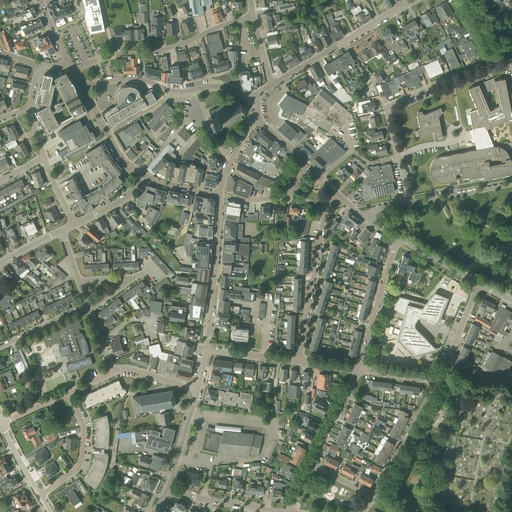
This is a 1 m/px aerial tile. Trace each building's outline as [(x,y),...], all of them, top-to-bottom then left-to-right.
[(55,1),(46,5),(53,22),(68,16),(70,15),(70,14),(72,13),(68,4),(66,1),(68,0),(67,0),(58,0),(55,1)] [(98,0),(82,0),(85,10),(86,10),(86,13),(85,13),(84,17),(88,30),(89,30),(90,33),(105,30),(98,0)] [(203,13),(202,6),(212,4),(211,0),(188,0),(190,8),(192,8),(193,15),(203,13)] [(235,2),(235,0),(230,1),(231,5),(235,4),(236,9),(242,9),(241,1),(235,2)] [(343,0),(346,10),(352,9),(350,0),(343,0)] [(388,9),(393,5),(389,0),(382,0),(385,4),(383,5),(385,8),(387,7),(388,9)] [(511,14),(511,0),(504,0),(503,2),(511,7),(511,13),(511,14)] [(312,12),(320,10),(318,2),(310,4),(312,12)] [(446,18),(448,21),(452,18),(450,16),(453,14),(450,9),(445,2),(436,8),(439,12),(440,12),(441,14),(440,15),(443,20),(446,18)] [(184,14),(191,12),(188,4),(181,7),(184,14)] [(359,15),(363,12),(359,5),(355,8),(359,15)] [(170,16),(176,14),(173,6),(167,9),(170,16)] [(37,16),(35,11),(36,10),(35,8),(33,8),(33,7),(24,11),(24,12),(20,14),(22,18),(26,16),(28,20),(37,16)] [(355,17),(359,15),(355,8),(350,11),(353,16),(355,20),(356,20),(355,17)] [(215,22),(223,19),(219,9),(211,12),(212,14),(215,22)] [(355,17),(356,20),(360,26),(372,19),(369,13),(368,13),(367,10),(363,12),(359,15),(355,17)] [(325,24),(326,27),(335,23),(330,12),(325,14),(325,13),(321,15),(325,25),(325,24)] [(435,15),(433,13),(430,15),(428,12),(421,16),(422,19),(419,21),(422,26),(424,24),(423,23),(424,22),(426,26),(433,22),(435,24),(439,22),(435,15)] [(16,13),(6,16),(8,21),(18,18),(16,13)] [(276,19),(280,18),(279,14),(270,16),(269,13),(262,14),(263,21),(276,19)] [(152,36),(160,35),(159,28),(163,28),(163,16),(152,17),(153,26),(151,26),(152,36)] [(276,19),(263,21),(265,30),(273,28),(272,27),(274,26),(274,23),(280,22),(280,18),(276,19)] [(506,26),(503,20),(502,18),(496,21),(502,31),(508,28),(507,26),(506,26)] [(44,28),(40,19),(32,23),(32,22),(29,23),(30,24),(29,24),(29,23),(11,30),(15,39),(13,40),(14,42),(27,38),(36,34),(35,31),(44,28)] [(186,34),(194,31),(190,19),(181,23),(186,34)] [(409,24),(415,34),(419,31),(420,33),(424,30),(420,23),(417,25),(414,20),(409,24)] [(168,35),(177,34),(176,22),(167,23),(168,35)] [(330,34),(326,27),(325,24),(325,25),(320,27),(322,32),(318,34),(320,38),(324,46),(331,43),(327,35),(330,34)] [(410,37),(415,34),(409,24),(403,27),(406,32),(403,33),(407,41),(411,38),(410,37)] [(292,36),(299,34),(297,25),(289,26),(292,36)] [(344,36),(341,30),(338,25),(332,28),(335,34),(334,32),(330,34),(331,36),(334,42),(344,36)] [(462,28),(460,25),(453,28),(456,34),(459,32),(461,36),(468,32),(465,26),(462,28)] [(135,40),(134,30),(125,30),(125,31),(123,31),(122,26),(112,28),(114,38),(126,36),(127,40),(135,40)] [(393,34),(388,27),(381,32),(386,41),(387,41),(388,43),(391,41),(395,39),(395,38),(398,37),(395,32),(393,34)] [(134,30),(135,40),(144,39),(143,29),(134,30)] [(5,34),(4,31),(1,32),(5,42),(8,49),(13,47),(10,40),(9,40),(6,33),(5,34)] [(277,42),(275,35),(279,34),(278,31),(267,33),(267,36),(270,36),(270,37),(267,38),(268,44),(269,44),(269,48),(278,47),(277,42)] [(210,58),(217,56),(216,53),(224,51),(219,33),(205,37),(206,38),(201,39),(200,42),(203,52),(209,51),(210,52),(209,53),(210,58)] [(41,51),(53,46),(48,35),(45,37),(44,35),(37,39),(38,40),(33,43),(35,47),(38,46),(41,51)] [(316,41),(314,37),(310,40),(312,43),(315,49),(314,49),(316,53),(323,49),(318,40),(316,41)] [(448,42),(450,46),(453,44),(451,40),(449,37),(443,41),(445,44),(448,42)] [(408,49),(402,39),(399,41),(399,40),(397,41),(398,42),(397,43),(403,53),(408,49)] [(24,41),(24,40),(21,40),(22,41),(15,44),(18,50),(26,47),(24,41)] [(475,49),(471,41),(463,45),(464,49),(463,49),(468,59),(476,55),(474,50),(475,49)] [(369,49),(361,53),(366,61),(372,57),(371,55),(374,53),(375,54),(377,55),(380,53),(380,52),(383,57),(385,58),(388,56),(382,45),(380,46),(377,42),(376,42),(374,43),(374,44),(371,46),(370,47),(371,48),(369,49)] [(302,45),(309,57),(314,54),(310,48),(307,49),(306,48),(307,48),(305,44),(302,45)] [(305,60),(309,57),(302,45),(299,47),(302,51),(300,52),(300,53),(305,60)] [(53,46),(41,51),(39,51),(43,58),(49,55),(50,56),(56,53),(55,50),(53,46)] [(228,59),(230,68),(237,66),(238,48),(231,48),(231,51),(228,51),(229,59),(228,59)] [(451,67),(458,63),(452,49),(444,52),(451,67)] [(344,54),(349,62),(349,63),(350,62),(353,67),(356,65),(353,60),(348,51),(344,54)] [(289,69),(300,63),(294,52),(283,59),(289,69)] [(215,72),(210,58),(209,53),(203,54),(206,66),(208,74),(215,72)] [(346,64),(349,62),(344,54),(339,58),(343,65),(347,71),(349,69),(346,64)] [(230,68),(228,59),(223,61),(223,60),(221,60),(220,55),(217,56),(210,58),(215,72),(230,68)] [(160,57),(162,67),(162,71),(167,71),(168,69),(166,56),(160,57)] [(431,63),(436,74),(442,71),(439,64),(442,62),(440,57),(436,59),(437,60),(431,63)] [(137,66),(136,58),(131,58),(131,64),(126,64),(126,59),(120,60),(121,68),(123,68),(124,74),(140,73),(139,66),(137,66)] [(349,74),(347,71),(343,65),(339,58),(333,61),(338,69),(341,67),(347,76),(349,74)] [(279,76),(287,71),(280,59),(272,64),(279,76)] [(196,69),(199,78),(203,77),(201,67),(199,60),(192,62),(193,64),(194,69),(196,69)] [(333,72),(338,69),(333,61),(328,64),(333,72)] [(328,63),(324,66),(332,80),(332,79),(335,84),(338,82),(335,78),(334,75),(332,73),(333,72),(328,64),(328,63)] [(429,77),(436,74),(431,63),(424,66),(424,64),(420,66),(422,71),(425,70),(429,77)] [(191,72),(188,73),(189,79),(193,78),(193,80),(199,78),(196,69),(194,69),(193,64),(192,64),(189,65),(191,70),(190,70),(191,72)] [(323,81),(321,78),(323,77),(316,64),(309,68),(316,82),(318,81),(320,83),(323,81)] [(154,79),(155,70),(152,69),(151,65),(144,65),(145,68),(144,68),(146,76),(150,77),(150,78),(154,79)] [(162,72),(161,81),(176,83),(176,81),(179,82),(178,83),(182,83),(183,77),(180,77),(181,73),(180,65),(170,66),(171,72),(170,72),(162,72)] [(26,78),(28,70),(21,68),(14,66),(12,73),(10,72),(7,82),(12,83),(13,79),(11,79),(12,73),(16,74),(15,76),(26,78)] [(161,71),(162,71),(162,67),(159,67),(158,70),(155,70),(154,79),(154,80),(161,81),(162,72),(161,72),(161,71)] [(409,73),(414,84),(420,81),(417,74),(420,72),(418,67),(414,69),(415,70),(409,73)] [(378,83),(386,78),(381,70),(373,75),(378,83)] [(248,71),(241,72),(242,88),(245,90),(253,90),(253,89),(257,88),(257,87),(260,87),(259,81),(260,81),(259,76),(248,77),(248,71)] [(59,124),(59,122),(53,112),(50,106),(55,85),(56,85),(64,100),(66,104),(71,113),(72,112),(73,114),(73,115),(74,115),(75,118),(76,119),(88,113),(85,106),(78,92),(77,92),(75,89),(76,89),(73,83),(72,83),(70,79),(66,72),(65,72),(66,72),(63,74),(62,72),(56,75),(47,73),(47,75),(44,74),(41,86),(39,86),(38,93),(37,93),(36,101),(38,102),(37,105),(40,109),(36,112),(35,112),(39,119),(42,125),(46,133),(46,132),(58,126),(59,126),(58,124),(59,124)] [(407,87),(414,84),(409,73),(402,75),(402,74),(398,76),(400,81),(404,80),(407,87)] [(387,83),(392,94),(399,91),(395,83),(399,82),(396,77),(392,79),(393,80),(387,83)] [(511,101),(509,102),(505,78),(494,80),(494,78),(468,88),(477,109),(469,113),(476,150),(470,150),(462,152),(455,153),(448,155),(441,156),(439,157),(437,158),(435,159),(433,160),(432,162),(431,164),(430,166),(430,169),(430,171),(431,173),(431,175),(433,177),(434,179),(436,180),(438,181),(440,182),(442,183),(444,183),(457,181),(455,174),(461,173),(462,179),(466,178),(466,176),(469,176),(469,180),(470,179),(469,178),(472,177),(473,179),(481,177),(480,176),(483,175),(484,179),(484,177),(487,177),(487,178),(495,177),(495,175),(498,175),(498,176),(498,175),(501,174),(501,176),(509,174),(509,173),(511,172),(511,170),(511,169),(511,159),(510,160),(510,159),(509,157),(509,156),(508,154),(507,153),(506,152),(505,150),(504,149),(503,148),(501,148),(500,147),(498,147),(496,146),(494,146),(485,129),(511,117),(510,105),(511,104),(511,101)] [(304,79),(296,84),(299,90),(304,87),(306,91),(311,88),(312,87),(311,85),(309,81),(306,83),(305,81),(304,79)] [(332,94),(338,89),(332,82),(326,87),(332,94)] [(21,92),(23,93),(25,85),(13,83),(12,89),(21,92)] [(385,97),(392,94),(387,83),(381,85),(380,84),(376,86),(379,91),(379,93),(382,91),(385,97)] [(142,96),(139,92),(141,92),(140,90),(138,88),(137,87),(135,86),(133,85),(131,85),(129,85),(127,85),(125,86),(124,86),(123,86),(122,87),(121,87),(121,88),(120,89),(119,89),(119,90),(118,91),(118,92),(117,93),(117,94),(117,95),(116,95),(116,96),(116,97),(116,98),(116,99),(116,100),(116,101),(116,102),(113,106),(112,107),(112,108),(111,108),(110,109),(102,113),(107,121),(111,128),(128,118),(157,101),(154,95),(156,94),(153,89),(148,92),(142,96)] [(19,102),(21,92),(12,89),(12,90),(14,90),(11,101),(19,102)] [(352,115),(322,89),(310,103),(309,106),(285,93),(276,104),(280,109),(277,116),(288,121),(297,124),(299,120),(315,130),(316,130),(325,135),(332,135),(353,120),(352,115)] [(217,129),(242,119),(241,115),(244,114),(246,110),(244,106),(241,104),(239,99),(209,111),(210,114),(209,116),(210,117),(213,126),(215,126),(217,129)] [(63,108),(59,101),(54,104),(58,110),(63,108)] [(365,104),(364,101),(358,103),(359,106),(362,105),(363,113),(376,110),(374,102),(365,104)] [(155,132),(163,124),(169,117),(168,116),(174,110),(165,102),(153,114),(155,117),(147,125),(155,132)] [(438,116),(441,115),(438,109),(424,115),(423,113),(417,115),(420,129),(417,129),(418,136),(433,133),(432,131),(434,130),(436,137),(442,135),(438,116)] [(380,124),(378,116),(369,118),(371,123),(372,123),(373,126),(371,126),(380,124)] [(124,152),(149,131),(144,125),(140,118),(138,119),(113,133),(114,134),(116,137),(116,138),(117,141),(118,140),(124,151),(124,152)] [(82,126),(79,121),(59,131),(65,141),(68,147),(58,152),(63,160),(101,140),(97,132),(95,132),(94,130),(95,128),(90,127),(88,128),(86,124),(82,126)] [(294,130),(284,121),(279,127),(281,128),(279,130),(290,140),(294,136),(296,138),(299,141),(304,135),(296,128),(294,130)] [(9,135),(17,131),(13,125),(7,128),(6,126),(2,129),(4,133),(8,131),(8,132),(9,135)] [(167,137),(174,127),(171,125),(163,135),(167,137)] [(185,131),(184,127),(177,134),(180,137),(185,131)] [(279,144),(260,129),(257,132),(256,130),(251,136),(252,138),(256,141),(257,140),(277,156),(283,149),(283,150),(284,149),(280,145),(279,145),(278,145),(279,144)] [(372,133),(371,130),(366,132),(368,138),(370,137),(371,142),(383,139),(382,131),(372,133)] [(7,147),(16,142),(15,139),(20,137),(17,131),(9,135),(7,136),(11,141),(3,145),(5,148),(7,147)] [(147,145),(150,142),(150,141),(145,135),(142,139),(145,142),(144,142),(147,145)] [(309,156),(308,158),(312,162),(311,162),(320,169),(322,167),(323,168),(329,161),(332,164),(336,159),(337,159),(346,152),(342,148),(330,137),(322,145),(315,153),(314,152),(310,157),(309,156)] [(250,139),(242,154),(241,154),(238,158),(239,161),(246,164),(247,163),(249,164),(252,159),(251,159),(256,150),(260,152),(259,153),(262,155),(262,156),(268,161),(273,154),(259,145),(259,144),(259,145),(259,144),(251,139),(251,140),(250,139)] [(19,152),(26,148),(23,142),(18,145),(16,142),(7,147),(9,150),(16,146),(19,152)] [(156,148),(150,142),(147,145),(148,146),(145,151),(134,162),(140,167),(156,148)] [(86,201),(74,177),(68,180),(69,183),(65,185),(68,189),(69,191),(72,189),(74,192),(70,194),(72,198),(73,198),(74,200),(77,198),(78,200),(74,202),(76,207),(77,207),(78,208),(81,207),(85,214),(94,209),(92,205),(93,205),(94,204),(97,203),(104,199),(103,198),(108,195),(123,182),(117,175),(122,171),(113,161),(102,143),(85,153),(94,167),(99,164),(109,175),(99,185),(100,186),(98,188),(98,189),(87,195),(89,200),(86,201)] [(132,160),(142,151),(135,144),(126,153),(132,160)] [(308,158),(309,156),(313,152),(304,145),(299,150),(308,158)] [(377,147),(376,145),(367,147),(368,150),(371,149),(372,153),(376,152),(377,156),(381,155),(387,154),(387,152),(385,145),(377,147)] [(172,175),(178,177),(177,180),(200,185),(203,169),(197,167),(197,168),(195,167),(195,164),(182,161),(180,167),(174,165),(175,162),(173,162),(173,160),(175,160),(176,155),(172,152),(175,149),(172,146),(171,147),(167,147),(166,147),(159,155),(160,155),(150,167),(150,171),(154,174),(156,172),(160,176),(171,179),(172,175)] [(26,148),(19,152),(22,158),(29,154),(26,148)] [(195,152),(193,156),(199,161),(206,168),(206,167),(219,170),(222,164),(212,154),(205,160),(201,157),(201,156),(195,152)] [(1,161),(5,169),(10,166),(6,158),(1,161)] [(282,160),(280,158),(279,158),(278,158),(274,164),(276,166),(276,165),(282,169),(286,163),(282,160)] [(363,172),(357,167),(353,163),(346,170),(344,168),(342,171),(340,169),(337,172),(339,173),(337,176),(343,182),(352,173),(357,178),(355,179),(356,180),(363,172)] [(268,179),(260,176),(238,164),(234,171),(235,172),(232,176),(229,176),(225,189),(228,190),(228,191),(237,194),(237,195),(248,198),(252,186),(261,190),(264,185),(271,187),(274,181),(275,180),(270,177),(268,179)] [(392,175),(390,164),(378,167),(378,165),(371,167),(372,171),(371,172),(367,176),(360,183),(364,201),(373,199),(372,197),(395,192),(392,183),(393,182),(394,182),(393,179),(392,175)] [(218,171),(219,170),(206,167),(206,168),(206,169),(205,177),(204,177),(203,185),(213,187),(215,186),(217,180),(216,180),(218,174),(218,171)] [(371,172),(367,168),(363,172),(367,176),(371,172)] [(33,180),(41,178),(39,171),(31,174),(33,180)] [(41,178),(33,180),(36,187),(44,184),(41,178)] [(16,182),(20,189),(26,186),(22,179),(16,182)] [(15,192),(20,189),(16,182),(11,185),(15,192)] [(11,185),(6,188),(10,195),(11,198),(16,195),(15,192),(11,185)] [(153,195),(156,188),(145,185),(143,186),(139,198),(137,198),(136,202),(137,203),(136,205),(140,207),(139,209),(143,210),(142,212),(142,213),(145,215),(147,211),(144,209),(147,201),(151,203),(153,197),(154,195),(153,195)] [(5,198),(10,195),(6,188),(0,191),(5,198)] [(151,225),(158,212),(159,211),(158,211),(154,208),(156,203),(158,203),(159,201),(162,202),(166,192),(156,188),(153,195),(154,195),(153,197),(155,197),(154,201),(154,202),(153,201),(150,206),(147,211),(145,215),(145,216),(151,225)] [(178,203),(180,193),(169,191),(167,201),(173,202),(172,205),(176,206),(177,203),(178,203)] [(180,193),(178,203),(182,204),(182,205),(190,206),(192,196),(180,193)] [(200,211),(201,212),(204,197),(203,197),(195,195),(192,210),(200,212),(200,211)] [(204,197),(201,212),(213,214),(214,201),(213,201),(212,200),(212,199),(204,197)] [(238,221),(242,221),(244,213),(239,213),(241,202),(228,200),(226,210),(225,219),(238,221)] [(130,205),(128,203),(120,209),(125,217),(135,210),(133,206),(132,206),(131,204),(130,205)] [(260,210),(260,219),(266,219),(266,215),(270,215),(270,205),(263,205),(263,206),(263,210),(260,210)] [(286,225),(287,217),(287,213),(284,213),(284,206),(281,205),(281,206),(279,206),(279,205),(274,205),(274,213),(282,213),(282,219),(280,219),(281,225),(286,225)] [(58,217),(54,207),(45,211),(50,221),(49,221),(51,225),(60,221),(59,217),(58,217)] [(295,208),(294,207),(293,207),(292,207),(291,207),(290,213),(291,214),(290,216),(292,217),(292,219),(297,220),(298,218),(300,209),(299,208),(298,208),(297,208),(296,208),(295,208)] [(125,224),(117,214),(115,210),(106,215),(108,219),(115,228),(121,223),(127,231),(131,228),(127,223),(125,224)] [(344,228),(354,216),(348,211),(344,218),(339,223),(335,220),(329,227),(332,230),(328,235),(331,237),(336,232),(334,231),(338,226),(339,226),(340,225),(344,228)] [(185,225),(189,214),(183,212),(179,223),(185,225)] [(21,214),(15,216),(17,222),(21,221),(20,220),(23,219),(26,218),(24,213),(21,214)] [(213,224),(213,214),(205,214),(196,213),(195,222),(213,224)] [(354,216),(344,228),(345,227),(349,231),(353,227),(354,227),(353,228),(353,232),(348,238),(353,242),(359,234),(355,231),(357,228),(362,222),(358,219),(354,216)] [(131,226),(134,223),(129,217),(125,220),(131,226)] [(104,223),(102,219),(96,222),(100,230),(104,228),(106,234),(109,232),(106,226),(107,226),(105,223),(104,223)] [(29,225),(34,233),(39,231),(34,220),(28,222),(29,225)] [(136,221),(131,226),(142,238),(147,233),(136,221)] [(28,236),(34,233),(29,225),(28,222),(22,225),(28,236)] [(236,226),(234,224),(230,224),(230,223),(225,222),(222,260),(232,261),(241,261),(241,254),(249,255),(249,243),(241,243),(242,237),(243,225),(238,224),(236,226)] [(176,233),(178,226),(170,223),(167,233),(174,235),(175,232),(176,233)] [(212,237),(213,225),(199,224),(198,236),(207,236),(207,239),(212,239),(212,237)] [(195,243),(202,243),(202,239),(194,239),(191,238),(194,228),(188,226),(183,246),(184,245),(195,243)] [(12,227),(6,231),(10,237),(9,237),(13,245),(15,243),(16,244),(18,243),(18,242),(19,241),(15,234),(12,227)] [(102,237),(90,227),(89,229),(88,228),(86,230),(87,231),(86,232),(97,242),(102,237)] [(363,249),(368,242),(367,241),(372,233),(365,228),(358,238),(363,242),(359,246),(363,249)] [(92,243),(83,235),(78,242),(82,246),(81,247),(84,249),(90,243),(95,247),(98,244),(94,240),(92,243)] [(383,259),(384,255),(383,255),(386,248),(378,245),(379,241),(373,238),(370,246),(375,248),(372,254),(378,256),(378,258),(383,259)] [(211,243),(202,243),(195,243),(184,245),(187,256),(191,256),(191,261),(195,261),(195,267),(210,268),(211,243)] [(330,250),(337,252),(339,246),(332,244),(330,250)] [(42,262),(50,256),(44,247),(36,253),(42,262)] [(148,256),(152,252),(150,249),(150,248),(139,249),(140,257),(148,256)] [(335,258),(337,252),(330,250),(328,256),(335,258)] [(166,276),(171,272),(152,252),(148,256),(166,276)] [(33,268),(39,262),(29,253),(22,258),(26,262),(33,268)] [(413,272),(415,267),(411,266),(411,265),(410,265),(410,264),(409,265),(407,264),(408,261),(409,261),(410,260),(411,257),(404,254),(401,262),(399,261),(397,266),(399,267),(397,273),(403,275),(405,269),(411,271),(407,280),(408,280),(407,282),(411,283),(412,281),(416,282),(419,274),(413,272)] [(333,264),(335,258),(328,256),(326,262),(333,264)] [(22,266),(18,259),(11,263),(16,271),(19,275),(27,269),(24,265),(22,266)] [(221,272),(247,274),(248,274),(248,264),(248,263),(244,263),(244,268),(230,267),(231,262),(222,261),(221,272)] [(54,274),(59,278),(63,281),(67,276),(55,266),(54,267),(52,265),(51,266),(47,262),(44,265),(46,267),(49,269),(54,274)] [(331,271),(333,264),(326,262),(324,269),(331,271)] [(377,275),(379,268),(373,266),(373,265),(368,264),(367,268),(369,268),(368,273),(366,272),(365,272),(377,275)] [(15,275),(6,266),(4,268),(3,268),(2,269),(2,270),(1,270),(11,279),(8,281),(14,286),(10,290),(12,293),(14,291),(17,293),(19,291),(14,286),(16,284),(11,279),(13,277),(18,282),(21,279),(15,274),(15,275)] [(197,274),(208,275),(209,270),(202,269),(192,267),(192,268),(180,266),(179,271),(191,273),(197,274)] [(49,269),(46,267),(44,269),(51,276),(53,274),(50,271),(49,269)] [(329,277),(331,271),(324,269),(322,275),(329,277)] [(247,279),(247,274),(221,272),(220,288),(222,288),(227,289),(228,285),(230,285),(231,280),(228,280),(228,278),(236,278),(235,280),(239,280),(239,279),(243,279),(246,279),(247,279)] [(54,283),(59,278),(54,274),(46,283),(50,287),(53,283),(54,283)] [(36,284),(40,280),(34,275),(31,279),(36,284)] [(189,277),(178,276),(178,277),(176,277),(175,283),(177,283),(188,285),(189,277)] [(157,292),(170,284),(167,278),(154,287),(157,292)] [(323,287),(330,289),(332,283),(325,280),(323,287)] [(367,286),(374,288),(375,281),(369,280),(367,286)] [(137,285),(145,296),(147,294),(143,289),(146,286),(142,281),(137,285)] [(188,294),(205,297),(207,285),(192,283),(191,288),(177,286),(176,292),(188,294)] [(143,297),(145,296),(137,285),(132,288),(138,296),(141,294),(143,297)] [(372,294),(374,288),(367,286),(365,292),(372,294)] [(328,295),(330,289),(323,287),(321,293),(328,295)] [(135,298),(138,296),(132,288),(127,292),(137,306),(138,305),(137,304),(139,303),(135,298)] [(242,291),(238,290),(227,289),(222,288),(220,288),(219,298),(229,300),(229,299),(254,302),(255,293),(242,291)] [(447,296),(447,295),(436,291),(425,304),(398,296),(394,309),(405,315),(399,339),(414,354),(434,349),(435,349),(436,349),(429,342),(430,342),(423,334),(423,335),(416,328),(415,328),(415,327),(415,326),(414,326),(414,325),(415,324),(416,320),(417,319),(418,318),(419,318),(420,317),(421,317),(422,317),(423,317),(427,319),(426,321),(433,324),(434,322),(436,323),(447,296)] [(139,308),(138,305),(137,306),(127,292),(123,295),(126,301),(129,299),(132,303),(131,303),(136,310),(139,308)] [(370,300),(372,294),(365,292),(364,298),(370,300)] [(0,305),(4,309),(12,305),(8,302),(12,298),(7,293),(0,300),(0,305)] [(326,301),(328,295),(321,293),(320,299),(326,301)] [(69,303),(66,297),(64,294),(64,295),(63,295),(60,296),(60,297),(59,297),(60,300),(63,306),(69,303)] [(66,297),(69,303),(75,300),(72,294),(66,297)] [(203,310),(205,297),(188,294),(188,297),(189,297),(188,301),(191,301),(190,303),(190,309),(203,310)] [(113,302),(121,313),(122,314),(125,312),(120,305),(122,304),(119,298),(113,302)] [(219,298),(218,310),(219,310),(219,311),(230,312),(240,313),(248,314),(249,314),(249,310),(240,309),(240,310),(239,310),(240,307),(229,305),(229,300),(219,298)] [(368,307),(370,300),(364,298),(362,305),(368,307)] [(172,302),(171,307),(186,309),(186,304),(180,303),(178,303),(179,300),(173,299),(173,302),(172,302)] [(324,307),(326,301),(320,299),(318,305),(324,307)] [(483,299),(480,305),(484,307),(482,310),(484,311),(489,302),(483,299)] [(51,312),(48,305),(45,307),(42,300),(37,303),(41,310),(43,309),(45,314),(51,312)] [(57,309),(63,306),(60,300),(54,303),(57,309)] [(155,305),(153,312),(153,313),(160,314),(162,302),(151,301),(151,304),(155,305)] [(119,314),(121,313),(113,302),(108,305),(114,313),(117,311),(119,314)] [(489,302),(484,311),(486,312),(490,314),(495,305),(489,302)] [(51,312),(57,309),(54,303),(48,305),(51,312)] [(111,315),(114,313),(108,305),(104,309),(113,321),(112,321),(114,323),(116,321),(111,315)] [(322,314),(324,307),(318,305),(316,311),(322,314)] [(367,313),(368,307),(362,305),(360,311),(367,313)] [(171,307),(169,320),(176,321),(184,322),(186,309),(171,307)] [(506,320),(511,313),(500,307),(492,324),(489,322),(487,327),(489,328),(492,329),(490,333),(496,336),(496,335),(497,332),(502,334),(503,330),(506,325),(507,321),(506,320)] [(141,311),(144,315),(145,316),(149,314),(146,308),(142,311),(141,311)] [(106,326),(112,321),(113,321),(104,309),(99,312),(103,318),(105,316),(108,320),(104,323),(106,326)] [(202,320),(203,310),(190,309),(190,313),(188,313),(187,319),(202,320)] [(32,313),(35,319),(41,317),(38,310),(32,313)] [(141,311),(142,311),(141,310),(135,314),(139,319),(144,315),(141,311)] [(217,312),(215,326),(220,326),(219,330),(223,330),(224,327),(228,327),(230,312),(219,311),(218,312),(217,312)] [(364,323),(367,313),(360,311),(358,317),(362,318),(361,322),(364,323)] [(29,322),(35,319),(32,313),(26,316),(29,322)] [(23,325),(29,322),(26,316),(20,319),(23,325)] [(317,323),(323,326),(325,319),(319,317),(317,323)] [(483,319),(481,318),(478,322),(487,327),(489,322),(483,319)] [(17,328),(23,325),(20,319),(14,322),(17,328)] [(83,328),(79,320),(50,334),(43,337),(46,347),(54,344),(58,343),(60,347),(59,347),(59,348),(60,352),(60,353),(61,354),(61,355),(62,355),(62,356),(67,354),(70,363),(66,364),(69,373),(77,370),(79,369),(80,370),(81,370),(81,369),(82,369),(83,369),(83,368),(85,367),(93,365),(90,356),(86,357),(86,355),(89,354),(88,354),(88,352),(88,350),(88,348),(87,346),(87,344),(86,342),(85,340),(85,338),(84,336),(82,335),(81,333),(82,333),(81,332),(80,333),(79,330),(82,328),(83,328)] [(11,331),(17,328),(14,322),(8,325),(11,331)] [(158,322),(156,331),(159,332),(163,333),(164,323),(158,322)] [(244,329),(235,328),(236,324),(231,323),(231,328),(232,328),(231,338),(247,340),(247,339),(248,339),(249,333),(248,333),(248,329),(244,328),(244,329)] [(321,332),(323,326),(317,323),(315,330),(321,332)] [(470,330),(476,332),(479,326),(472,323),(470,330)] [(254,329),(252,341),(273,343),(275,325),(260,324),(259,329),(254,329)] [(187,328),(185,327),(180,326),(179,335),(182,336),(185,336),(185,337),(192,338),(191,340),(195,341),(196,337),(197,337),(197,335),(197,334),(197,329),(187,327),(187,328)] [(353,336),(360,338),(362,331),(362,328),(359,327),(358,331),(355,330),(353,336)] [(320,338),(321,332),(315,330),(313,336),(320,338)] [(474,338),(476,332),(470,330),(468,335),(474,338)] [(169,342),(170,335),(165,334),(163,333),(159,332),(158,335),(164,337),(163,341),(169,342)] [(471,344),(474,338),(468,335),(465,342),(471,344)] [(113,349),(121,346),(121,345),(124,345),(122,338),(120,339),(119,336),(113,338),(114,341),(111,342),(113,349)] [(318,344),(320,338),(313,336),(311,342),(318,344)] [(358,344),(360,338),(353,336),(352,342),(358,344)] [(194,345),(178,340),(174,355),(189,359),(190,356),(191,356),(194,345)] [(316,350),(318,344),(311,342),(309,348),(316,350)] [(356,350),(358,344),(352,342),(350,348),(356,350)] [(150,367),(158,369),(161,359),(166,360),(168,353),(161,352),(161,349),(159,344),(149,346),(150,353),(151,353),(153,354),(152,356),(153,356),(151,363),(150,367)] [(121,346),(113,349),(115,354),(121,352),(122,355),(127,353),(126,350),(123,351),(121,346)] [(460,353),(467,355),(469,349),(463,346),(460,353)] [(355,357),(356,350),(350,348),(348,355),(355,357)] [(491,353),(487,351),(481,363),(481,364),(480,367),(482,369),(489,373),(491,370),(495,372),(495,373),(503,377),(511,361),(503,357),(492,351),(491,353)] [(15,365),(22,360),(18,352),(13,354),(15,359),(12,360),(15,365)] [(137,353),(136,354),(134,354),(132,358),(135,359),(134,362),(141,364),(140,365),(146,366),(148,359),(142,357),(142,354),(137,353)] [(168,353),(166,360),(176,364),(191,367),(193,360),(189,359),(174,355),(168,353)] [(465,359),(467,355),(460,353),(458,359),(464,361),(466,362),(467,359),(465,359)] [(219,360),(213,359),(213,362),(212,362),(212,366),(212,369),(231,371),(233,362),(222,360),(223,359),(219,358),(219,360)] [(166,360),(161,359),(158,369),(157,370),(169,373),(169,374),(170,374),(171,375),(172,374),(175,375),(175,377),(189,380),(192,369),(191,369),(191,367),(176,364),(166,360)] [(462,367),(464,361),(458,359),(454,368),(457,369),(459,366),(462,367)] [(22,360),(15,365),(18,373),(26,370),(22,360)] [(253,371),(254,365),(250,364),(246,364),(245,370),(244,377),(252,378),(253,371)] [(266,378),(267,367),(260,366),(258,377),(266,378)] [(296,379),(297,371),(290,370),(290,378),(289,378),(288,385),(287,398),(290,399),(291,396),(292,396),(299,397),(300,386),(291,385),(291,379),(296,379)] [(6,390),(7,391),(18,387),(16,382),(14,382),(10,371),(0,374),(0,390),(1,392),(6,390)] [(232,375),(212,371),(211,371),(210,375),(211,375),(211,377),(210,377),(209,380),(210,380),(210,381),(214,382),(213,386),(229,390),(232,375)] [(329,389),(331,380),(330,380),(331,375),(319,374),(318,383),(317,383),(316,388),(329,389)] [(113,383),(116,392),(120,390),(122,397),(125,395),(124,393),(126,392),(124,388),(122,389),(118,380),(113,383)] [(378,389),(379,382),(368,380),(368,384),(371,384),(371,388),(378,389)] [(118,395),(116,392),(113,383),(106,385),(110,395),(114,393),(116,396),(118,395)] [(406,392),(407,386),(396,384),(396,388),(396,391),(399,391),(406,392)] [(107,396),(110,395),(106,385),(100,388),(106,401),(108,400),(107,396)] [(104,402),(106,401),(100,388),(94,391),(98,400),(102,398),(104,402)] [(321,397),(322,392),(316,389),(316,388),(312,388),(311,397),(315,398),(316,394),(321,397)] [(216,391),(208,389),(206,396),(206,399),(210,400),(209,403),(212,403),(216,404),(219,405),(220,401),(224,402),(227,403),(232,404),(235,405),(235,403),(239,403),(238,405),(241,406),(241,407),(246,408),(247,407),(249,407),(250,405),(251,405),(252,398),(251,398),(252,395),(249,395),(250,394),(244,393),(244,394),(241,393),(240,398),(237,397),(237,395),(235,394),(229,392),(229,393),(226,392),(226,393),(222,392),(222,391),(216,390),(216,391)] [(159,411),(160,413),(166,412),(165,408),(175,406),(174,402),(174,401),(175,400),(175,396),(173,396),(173,394),(172,390),(133,397),(136,417),(141,416),(140,412),(149,410),(149,412),(151,411),(151,412),(152,412),(151,411),(152,411),(152,412),(159,411)] [(95,402),(98,400),(94,391),(88,394),(94,406),(96,405),(95,402)] [(92,407),(94,406),(88,394),(82,396),(84,401),(83,401),(85,406),(90,404),(92,407)] [(323,414),(327,407),(320,404),(322,401),(316,398),(312,405),(315,406),(314,408),(317,409),(317,411),(323,414)] [(360,412),(364,415),(366,412),(361,410),(362,407),(355,403),(354,403),(351,408),(360,412)] [(357,418),(360,412),(351,408),(348,414),(357,418)] [(398,419),(406,423),(408,420),(407,419),(408,418),(406,416),(408,413),(403,410),(399,410),(397,414),(400,416),(398,419)] [(166,412),(160,413),(161,424),(170,423),(168,412),(166,412)] [(355,421),(357,418),(348,414),(347,417),(348,417),(347,419),(349,421),(348,423),(355,426),(356,423),(356,421),(355,421)] [(106,447),(106,446),(107,432),(107,430),(107,429),(107,427),(107,426),(107,425),(106,423),(106,422),(106,419),(105,416),(94,419),(94,420),(95,421),(95,422),(95,424),(95,425),(95,426),(96,428),(96,430),(96,432),(96,433),(96,434),(96,436),(95,437),(95,446),(96,446),(96,448),(93,448),(93,452),(96,453),(96,455),(95,454),(94,457),(94,459),(94,462),(93,464),(92,466),(91,469),(90,471),(89,473),(88,475),(86,477),(85,479),(94,486),(94,485),(96,483),(97,481),(99,478),(100,476),(102,473),(103,470),(104,467),(105,464),(105,462),(106,459),(106,456),(106,455),(104,455),(104,446),(106,447)] [(306,419),(304,418),(303,420),(305,420),(303,425),(306,426),(305,427),(315,431),(319,423),(309,418),(309,419),(307,418),(306,419)] [(403,429),(406,423),(398,419),(395,424),(403,429)] [(379,422),(375,420),(371,428),(379,432),(381,428),(377,426),(379,422)] [(395,424),(393,422),(391,425),(394,426),(392,429),(400,434),(403,429),(395,424)] [(348,435),(353,437),(354,434),(350,432),(351,429),(343,425),(340,430),(348,435)] [(36,431),(33,426),(26,430),(25,428),(22,430),(27,440),(30,438),(31,440),(32,439),(35,446),(41,442),(38,436),(36,437),(34,432),(36,431)] [(294,429),(289,426),(285,434),(290,436),(291,435),(294,429)] [(174,429),(165,427),(165,428),(162,427),(134,431),(136,441),(136,444),(145,443),(144,437),(148,437),(145,447),(163,452),(165,445),(169,446),(174,429)] [(397,439),(400,434),(392,429),(389,434),(397,439)] [(223,434),(208,430),(208,434),(205,433),(201,450),(217,454),(248,457),(249,453),(257,456),(262,436),(253,434),(223,431),(223,434)] [(337,436),(346,440),(349,442),(350,439),(347,437),(348,435),(340,430),(337,436)] [(50,443),(57,438),(55,431),(51,432),(52,436),(48,439),(50,443)] [(310,442),(313,436),(306,433),(302,431),(301,434),(304,436),(303,439),(310,442)] [(358,439),(359,440),(363,442),(367,434),(362,432),(358,439)] [(60,446),(63,444),(61,442),(65,440),(63,436),(56,440),(60,446)] [(345,450),(347,445),(344,444),(346,440),(337,436),(335,439),(336,440),(335,442),(338,443),(336,446),(339,447),(345,450)] [(75,445),(76,439),(67,438),(66,448),(74,449),(75,445)] [(379,443),(391,450),(393,446),(392,446),(393,444),(386,440),(383,438),(379,443)] [(49,452),(58,446),(56,441),(46,447),(49,452)] [(336,446),(332,443),(329,449),(332,451),(336,453),(338,449),(339,447),(336,446)] [(388,455),(391,450),(379,443),(377,448),(388,455)] [(299,447),(296,445),(293,451),(294,452),(303,456),(306,449),(305,449),(306,448),(301,446),(301,447),(299,446),(299,447)] [(356,456),(358,452),(359,450),(361,448),(355,445),(352,449),(358,452),(356,456)] [(385,460),(388,455),(377,448),(374,453),(375,454),(377,455),(377,456),(385,460)] [(45,462),(49,460),(46,456),(48,454),(44,449),(34,456),(36,458),(35,459),(39,465),(44,461),(45,462)] [(333,459),(336,453),(332,451),(329,457),(327,456),(324,463),(330,466),(333,459)] [(303,456),(294,452),(292,456),(294,457),(292,461),(298,465),(299,464),(301,462),(300,461),(303,456)] [(283,455),(279,453),(276,458),(281,460),(287,463),(290,458),(283,455)] [(151,458),(141,454),(137,464),(148,468),(148,466),(160,470),(164,459),(153,455),(151,458)] [(377,455),(375,454),(373,457),(376,458),(374,461),(382,466),(385,460),(377,456),(377,455)] [(8,478),(6,474),(11,471),(7,463),(4,457),(0,459),(0,483),(1,485),(8,478)] [(339,462),(333,459),(330,466),(336,469),(339,462)] [(53,476),(58,473),(55,469),(57,468),(53,462),(45,468),(47,470),(45,472),(49,478),(53,475),(53,476)] [(351,466),(352,465),(345,462),(344,465),(341,471),(347,474),(351,466)] [(359,468),(352,464),(352,465),(351,466),(347,474),(352,477),(355,472),(357,473),(359,468)] [(372,466),(370,470),(378,474),(380,468),(373,464),(372,466)] [(372,466),(369,465),(368,468),(367,468),(363,474),(361,473),(358,480),(364,483),(367,476),(370,470),(372,466)] [(291,479),(294,473),(289,470),(284,468),(283,471),(287,473),(286,476),(291,479)] [(236,480),(235,479),(233,489),(241,490),(242,484),(239,484),(240,480),(239,480),(240,476),(241,476),(242,470),(238,469),(236,480)] [(200,483),(201,475),(199,474),(186,471),(184,483),(196,485),(197,482),(200,483)] [(143,474),(141,473),(139,476),(139,477),(143,479),(140,485),(152,491),(155,492),(161,480),(158,478),(154,477),(150,476),(144,473),(143,474)] [(136,486),(137,484),(136,484),(139,477),(139,476),(134,474),(130,483),(136,486)] [(373,479),(367,476),(364,483),(370,486),(373,479)] [(15,481),(14,478),(9,480),(8,478),(1,485),(0,485),(0,492),(10,487),(10,488),(19,484),(18,483),(19,483),(18,481),(17,481),(16,480),(15,481)] [(229,484),(230,478),(227,478),(226,480),(223,479),(223,480),(219,480),(218,486),(225,488),(226,483),(229,484)] [(87,492),(78,479),(75,481),(69,485),(67,485),(66,488),(55,495),(59,500),(67,495),(74,505),(80,501),(73,491),(76,489),(77,491),(79,489),(83,495),(87,492)] [(257,485),(255,493),(263,494),(264,487),(260,486),(261,481),(258,481),(257,485)] [(255,493),(257,485),(253,485),(254,482),(250,482),(250,484),(248,492),(255,493)] [(281,490),(282,483),(274,482),(273,489),(272,496),(281,497),(282,490),(281,490)] [(133,490),(128,487),(126,490),(128,490),(127,491),(131,493),(130,494),(139,499),(137,503),(143,506),(148,497),(133,489),(133,490)] [(23,493),(22,491),(20,493),(19,493),(14,496),(14,495),(9,498),(9,497),(6,499),(8,503),(13,501),(15,505),(17,503),(20,507),(21,506),(22,508),(25,506),(28,510),(33,506),(28,500),(24,492),(23,493)] [(184,505),(180,502),(179,503),(178,502),(175,502),(169,511),(183,511),(187,507),(184,506),(184,505)]
